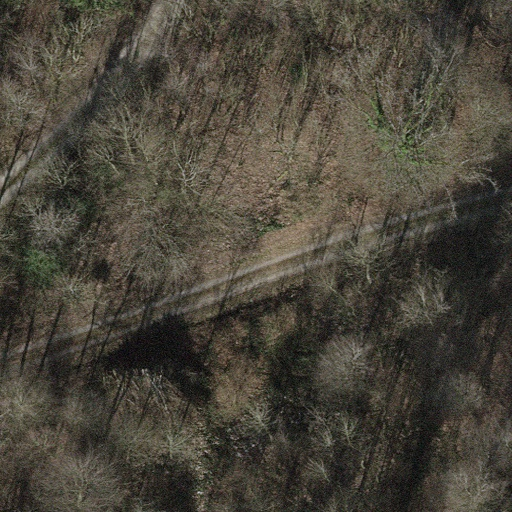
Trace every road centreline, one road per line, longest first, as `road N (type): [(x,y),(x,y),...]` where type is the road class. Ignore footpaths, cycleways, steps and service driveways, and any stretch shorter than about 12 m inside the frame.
road 1 (track): [(511,199),(349,243),(0,365)]
road 2 (track): [(0,189),(91,112),(171,0)]
